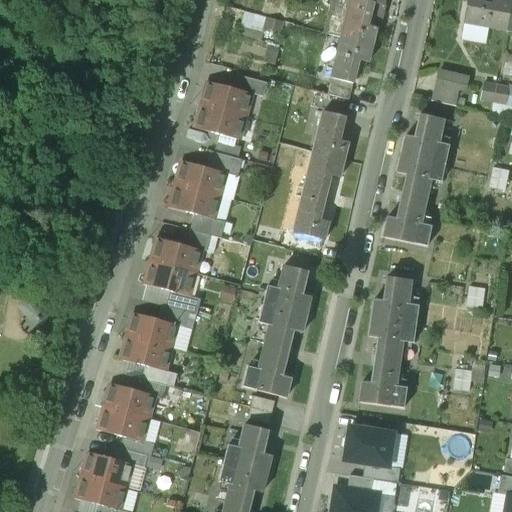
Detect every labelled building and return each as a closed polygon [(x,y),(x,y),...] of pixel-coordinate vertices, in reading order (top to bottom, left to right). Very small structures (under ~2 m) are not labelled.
[(331,0),(323,34),(340,39),(372,47),(372,46),(373,46),(384,0),(331,0)] [(511,2),(502,0),(492,0),(491,7),(468,2),(463,26),(505,32),(511,2)] [(286,12),(269,7),(267,20),(282,24),(286,12)] [(267,20),(245,14),(241,28),(263,33),(263,32),(279,36),(282,24),(267,20)] [(372,47),(340,39),(330,79),(355,85),(361,63),(367,64),(372,47)] [(279,53),(268,50),(264,65),(275,67),(279,53)] [(266,84),(236,76),(232,90),(251,95),(262,98),(266,84)] [(466,82),(437,76),(431,103),(454,108),(458,93),(463,94),(466,82)] [(232,90),(206,83),(200,106),(244,118),(251,95),(232,90)] [(496,86),(483,84),(480,101),(492,103),(496,86)] [(508,88),(496,86),(492,103),(504,106),(508,88)] [(511,89),(508,88),(504,106),(492,103),(490,115),(510,120),(511,114),(511,89)] [(244,118),(200,106),(194,129),(238,141),(244,118)] [(345,120),(321,113),(311,154),(343,162),(347,146),(340,144),(345,120)] [(443,122),(420,117),(415,140),(405,138),(401,156),(445,166),(449,147),(438,145),(443,122)] [(240,148),(217,142),(214,153),(237,160),(240,148)] [(214,153),(210,153),(205,169),(225,175),(237,178),(241,161),(237,160),(214,153)] [(343,162),(311,154),(301,194),(325,199),(331,177),(339,179),(343,162)] [(445,166),(401,156),(397,174),(406,176),(402,198),(425,203),(430,181),(441,184),(445,166)] [(205,169),(181,163),(174,186),(219,198),(225,175),(205,169)] [(508,172),(492,169),(488,189),(504,192),(508,172)] [(219,198),(174,186),(168,209),(193,216),(213,221),(219,198)] [(325,199),(301,194),(292,234),(324,242),(328,225),(320,222),(325,199)] [(425,203),(402,198),(397,221),(387,219),(383,238),(427,248),(431,228),(420,225),(425,203)] [(213,221),(193,216),(189,232),(209,237),(216,239),(220,240),(224,224),(213,221)] [(189,232),(185,231),(182,243),(206,249),(209,237),(189,232)] [(216,239),(209,237),(206,249),(205,253),(212,255),(216,239)] [(200,252),(156,240),(150,263),(194,275),(200,252)] [(194,275),(150,263),(143,286),(168,293),(188,298),(194,275)] [(306,275),(284,269),(279,289),(268,286),(263,307),(305,317),(309,300),(301,298),(306,275)] [(410,283),(387,279),(384,302),(374,301),(371,321),(415,327),(418,307),(407,306),(410,283)] [(484,290),(468,288),(465,308),(481,310),(484,290)] [(36,291),(23,297),(20,308),(25,317),(36,320),(48,315),(51,303),(46,294),(36,291)] [(188,298),(168,293),(164,308),(188,315),(195,317),(200,301),(188,298)] [(164,308),(160,307),(157,321),(176,326),(176,327),(184,329),(188,315),(164,308)] [(305,317),(263,307),(259,324),(270,327),(265,349),(287,355),(293,333),(300,335),(305,317)] [(157,321),(132,314),(126,337),(170,350),(176,327),(176,326),(157,321)] [(415,327),(371,321),(368,338),(378,339),(375,362),(398,366),(401,344),(412,345),(415,327)] [(170,350),(126,337),(119,361),(145,368),(164,373),(164,372),(170,350)] [(287,355),(265,349),(259,370),(248,367),(242,388),(284,399),(289,380),(281,378),(287,355)] [(398,366),(375,362),(372,385),(362,384),(359,403),(370,405),(392,408),(403,410),(406,390),(395,388),(398,366)] [(164,373),(145,368),(142,381),(165,388),(172,389),(176,376),(164,372),(164,373)] [(471,373),(455,370),(452,391),(468,393),(471,373)] [(165,388),(142,381),(138,393),(154,397),(153,398),(162,400),(165,388)] [(138,393),(109,385),(103,408),(147,420),(153,398),(154,397),(138,393)] [(276,404),(254,399),(251,410),(274,414),(276,404)] [(392,408),(370,405),(369,417),(390,420),(392,408)] [(147,420),(103,408),(97,431),(122,438),(141,443),(147,420)] [(274,414),(251,410),(249,421),(270,426),(274,414)] [(393,434),(348,427),(343,462),(364,465),(388,469),(388,467),(393,434)] [(268,434),(246,428),(240,449),(227,446),(223,466),(266,476),(270,458),(262,456),(268,434)] [(141,443),(122,438),(119,450),(146,457),(150,458),(153,446),(141,443)] [(119,450),(115,449),(112,460),(132,466),(143,469),(146,457),(119,450)] [(112,460),(87,454),(81,477),(125,489),(132,466),(112,460)] [(503,473),(511,474),(511,461),(506,460),(503,473)] [(388,469),(364,465),(361,478),(372,480),(397,484),(399,469),(388,467),(388,469)] [(266,476),(223,466),(218,483),(230,487),(226,508),(240,511),(248,511),(253,492),(261,495),(266,476)] [(348,476),(346,490),(370,493),(372,480),(361,478),(348,476)] [(497,495),(508,497),(508,496),(511,496),(511,478),(501,476),(497,495)] [(125,489),(81,477),(75,500),(100,507),(119,511),(125,489)] [(346,490),(334,488),(330,511),(375,511),(378,494),(370,493),(346,490)]
